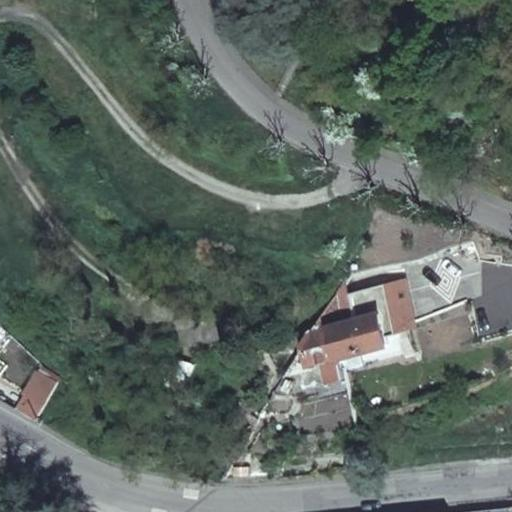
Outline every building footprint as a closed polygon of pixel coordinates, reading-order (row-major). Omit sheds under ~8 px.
[(455,246),(459,266),(483,258),(480,241),(455,246)] [(380,267),(348,276),(338,294),(385,281),(380,267)] [(378,311),(380,318),(392,315),(391,308),(378,311)] [(338,361),(341,371),(402,356),(398,345),(389,346),(380,318),(330,333),(338,361)] [(310,338),(304,348),(311,368),(299,371),(304,392),(343,382),(341,371),(338,361),(330,333),(310,338)] [(187,455),(187,469),(205,468),(205,455),(187,455)]
